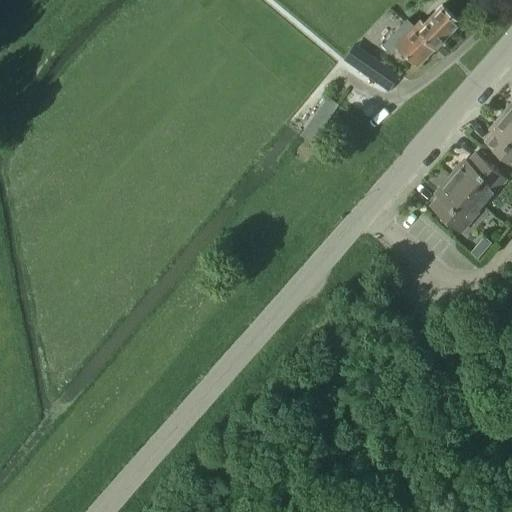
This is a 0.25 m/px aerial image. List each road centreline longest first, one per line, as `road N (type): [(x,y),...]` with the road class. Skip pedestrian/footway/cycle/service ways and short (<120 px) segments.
road 1 (tertiary): [(363,210),(99,511)]
road 2 (tertiary): [(511,39),(363,210)]
